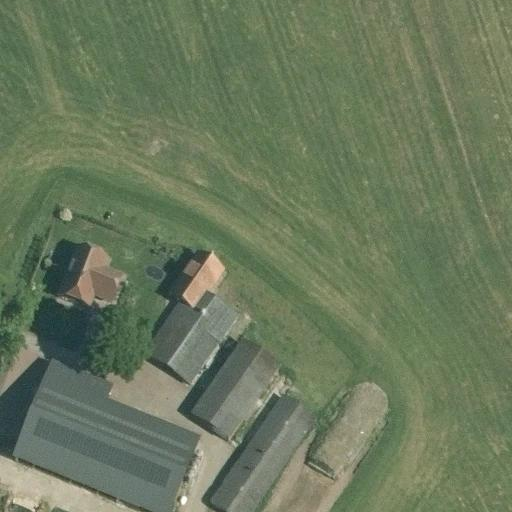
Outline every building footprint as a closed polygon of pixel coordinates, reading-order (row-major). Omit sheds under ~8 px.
[(111,303),(121,279),(102,271),(106,261),(78,250),(59,298),(87,309),(93,296),(111,303)] [(189,386),(237,318),(206,297),(223,273),(198,255),(183,277),(186,279),(173,298),(180,303),(144,355),(189,386)] [(280,368),(258,354),(240,344),(189,416),(228,443),(280,368)] [(172,511),(174,511),(199,448),(99,409),(106,390),(51,369),(27,429),(30,430),(21,453),(172,511)] [(208,505),(218,511),(252,511),(315,422),(280,396),(208,505)]
